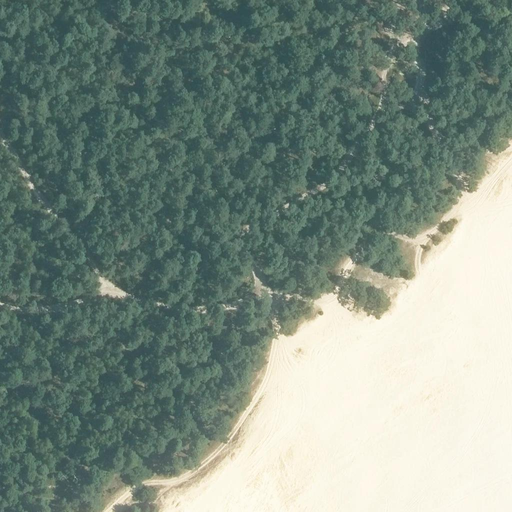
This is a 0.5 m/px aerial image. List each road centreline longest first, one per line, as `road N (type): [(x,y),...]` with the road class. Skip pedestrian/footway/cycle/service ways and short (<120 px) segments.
road 1 (track): [(124,511),(206,462),(260,392),(302,362),(375,333),(438,276),(477,215),(511,192)]
road 2 (track): [(451,0),(421,43),(425,103),(390,107),(334,176),(246,236),(244,256),(263,276),(263,296)]
road 3 (track): [(0,306),(40,310),(109,292),(194,310),(263,296)]
road 4 (track): [(109,292),(0,134)]
road 5 (track): [(425,103),(470,205),(511,166)]
